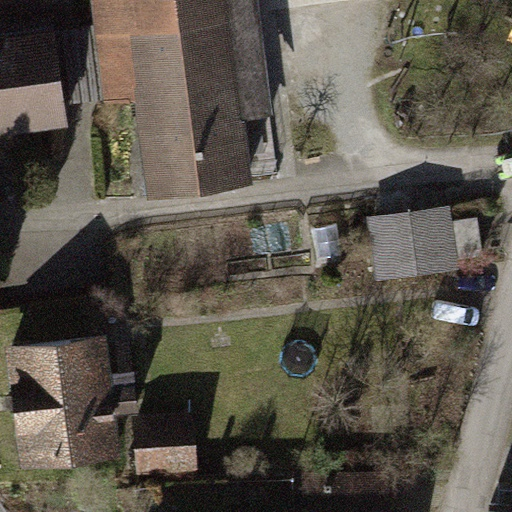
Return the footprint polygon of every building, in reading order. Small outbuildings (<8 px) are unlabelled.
[(238,0),(80,0),(95,100),(121,96),(134,182),(228,169),(219,108),(254,103),(238,0)] [(37,16),(0,21),(0,121),(51,114),(37,16)] [(438,209),(360,221),(369,278),(447,266),(438,209)] [(93,328),(0,338),(0,437),(2,458),(107,446),(93,328)] [(184,412),(122,418),(128,475),(191,468),(184,412)] [(288,511),(377,511),(376,469),(287,472),(288,511)] [(511,511),(511,494),(476,492),(474,511),(511,511)]
